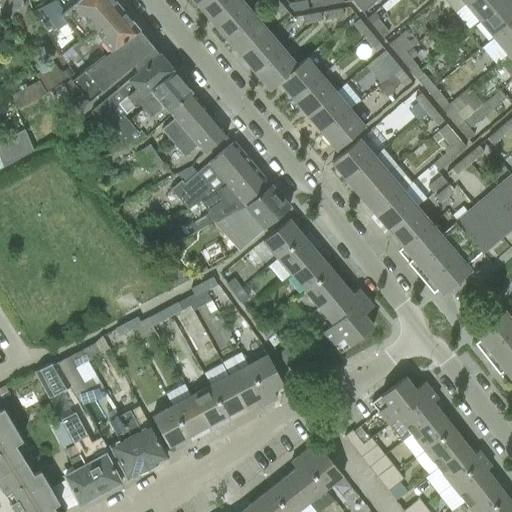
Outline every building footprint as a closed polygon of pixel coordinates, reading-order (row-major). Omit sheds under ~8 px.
[(0,0),(0,6),(1,12),(23,7),(21,0),(0,0)] [(78,0),(60,15),(81,40),(120,8),(113,0),(78,0)] [(202,0),(197,4),(211,21),(236,0),(202,0)] [(236,0),(211,21),(226,38),(253,15),(240,0),(236,0)] [(276,0),(271,0),(269,2),(280,14),(285,9),(276,0)] [(305,0),(298,2),(299,7),(299,9),(299,10),(305,9),(306,9),(308,9),(307,0),(305,0)] [(326,0),(309,0),(311,8),(327,5),(326,0)] [(374,0),(365,0),(357,7),(362,13),(376,2),(374,0)] [(462,0),(476,16),(495,0),(462,0)] [(495,0),(476,16),(490,34),(511,15),(511,3),(509,0),(495,0)] [(292,3),(288,3),(293,10),(293,11),(299,10),(299,9),(299,7),(298,2),(292,3)] [(96,45),(103,55),(138,30),(120,8),(72,48),(72,47),(71,48),(80,59),(96,45)] [(323,12),(325,20),(342,17),(340,9),(323,12)] [(301,15),(302,24),(320,21),(318,13),(301,15)] [(226,38),(240,55),(268,32),(253,15),(226,38)] [(511,15),(490,34),(504,51),(511,44),(511,15)] [(351,22),(365,38),(370,33),(357,17),(351,22)] [(370,23),(381,36),(388,30),(377,17),(370,23)] [(73,76),(59,84),(71,100),(81,95),(87,102),(123,72),(128,78),(126,79),(127,81),(159,54),(138,30),(104,55),(73,76)] [(268,32),(240,55),(255,72),(282,49),(268,32)] [(370,33),(365,38),(375,50),(380,45),(370,33)] [(387,42),(399,56),(406,51),(394,37),(387,42)] [(508,55),(498,62),(511,79),(511,78),(511,44),(504,51),(508,55)] [(270,90),(279,82),(297,66),(296,66),(282,49),(255,72),(270,90)] [(399,56),(414,73),(420,68),(406,51),(399,56)] [(380,56),(393,72),(399,67),(386,52),(380,56)] [(90,113),(106,131),(152,92),(149,90),(172,70),(159,54),(127,81),(90,113)] [(279,82),(293,99),(320,76),(305,58),(296,66),(297,66),(279,82)] [(37,74),(36,75),(38,79),(45,91),(63,81),(64,81),(54,64),(37,74)] [(399,67),(393,72),(404,84),(409,79),(399,67)] [(414,73),(428,90),(435,85),(420,68),(414,73)] [(172,70),(149,90),(152,92),(106,131),(100,134),(110,153),(123,146),(143,133),(144,135),(169,114),(167,110),(190,91),(172,70)] [(293,99),(307,116),(335,92),(320,76),(293,99)] [(10,96),(17,108),(25,103),(44,92),(38,80),(10,96)] [(386,80),(377,88),(385,97),(394,90),(386,80)] [(335,92),(307,116),(321,132),(349,109),(359,101),(345,84),(335,92)] [(435,85),(428,90),(439,104),(446,98),(435,85)] [(173,119),(161,130),(176,148),(180,146),(175,138),(182,134),(208,112),(190,91),(167,110),(169,114),(169,115),(173,119)] [(412,98),(424,112),(431,106),(419,92),(412,98)] [(462,120),(456,125),(467,138),(473,134),(469,129),(499,103),(493,96),(492,95),(462,120)] [(17,108),(15,108),(24,129),(32,150),(49,140),(31,99),(25,103),(17,108)] [(431,106),(424,112),(436,126),(443,120),(431,106)] [(446,113),(456,125),(462,120),(452,108),(446,113)] [(349,109),(321,132),(336,150),(363,127),(349,109)] [(180,146),(176,148),(183,156),(195,146),(202,154),(226,134),(208,112),(182,134),(175,138),(180,146)] [(511,116),(501,126),(506,133),(511,128),(511,116)] [(446,124),(437,132),(451,148),(460,141),(446,124)] [(501,126),(487,138),(492,145),(506,133),(501,126)] [(24,129),(0,141),(0,157),(3,165),(32,150),(24,129)] [(346,149),(331,162),(345,179),(373,156),(359,139),(346,149)] [(451,148),(433,164),(437,169),(465,145),(460,140),(460,141),(451,148)] [(187,210),(226,185),(226,184),(251,163),(233,142),(183,184),(181,181),(170,191),(187,210)] [(149,144),(134,155),(141,164),(155,153),(149,144)] [(470,152),(465,156),(471,164),(476,159),(484,153),(478,146),(470,152)] [(155,153),(141,164),(149,174),(163,164),(159,159),(155,153)] [(345,179),(360,196),(387,173),(373,156),(345,179)] [(453,166),(450,169),(456,176),(459,173),(471,164),(465,156),(453,166)] [(226,185),(200,202),(214,223),(234,212),(245,207),(245,206),(270,185),(251,163),(226,184),(226,185)] [(360,196),(374,214),(402,190),(387,173),(360,196)] [(511,173),(498,186),(511,203),(511,173)] [(440,176),(426,187),(432,194),(446,182),(440,176)] [(448,185),(434,196),(440,203),(454,191),(449,185),(448,184),(448,185)] [(234,212),(214,223),(238,250),(263,228),(288,207),(270,185),(245,206),(245,207),(234,212)] [(511,203),(498,186),(481,200),(506,231),(511,225),(511,203)] [(374,214),(389,231),(416,207),(402,190),(374,214)] [(481,200),(464,215),(489,246),(506,231),(481,200)] [(389,231),(403,248),(431,224),(416,207),(389,231)] [(431,224),(403,248),(412,259),(407,263),(433,293),(438,288),(443,294),(466,275),(470,271),(466,265),(489,246),(464,215),(440,235),(431,224)] [(262,241),(276,258),(303,235),(288,218),(281,224),(262,241)] [(276,258),(290,274),(317,252),(303,235),(276,258)] [(290,274),(304,291),(330,269),(317,252),(290,274)] [(304,291),(318,307),(344,285),(330,269),(304,291)] [(212,277),(203,283),(206,289),(207,291),(217,285),(216,284),(212,277)] [(226,282),(225,283),(233,294),(235,292),(236,291),(238,290),(240,288),(233,277),(232,277),(231,279),(228,281),(226,282)] [(203,283),(192,289),(196,295),(196,297),(207,291),(206,289),(203,283)] [(318,307),(332,324),(365,297),(358,289),(352,294),(344,285),(318,307)] [(235,292),(233,294),(240,304),(240,303),(242,302),(243,301),(246,298),(248,297),(240,288),(238,290),(236,291),(235,292)] [(196,297),(195,294),(186,298),(190,305),(192,309),(211,298),(207,291),(196,297)] [(365,297),(332,324),(323,333),(341,354),(373,325),(363,313),(372,305),(365,297)] [(190,305),(186,298),(177,302),(181,310),(190,305)] [(177,302),(167,307),(171,315),(181,310),(177,302)] [(171,315),(167,307),(156,313),(161,321),(171,315)] [(504,370),(511,379),(511,313),(508,317),(504,311),(476,333),(480,339),(474,344),(499,375),(504,370)] [(148,317),(152,326),(161,321),(156,313),(148,317)] [(252,319),(259,329),(266,323),(259,314),(252,319)] [(136,317),(126,322),(130,330),(141,324),(139,322),(136,317)] [(152,326),(148,317),(139,322),(141,324),(130,330),(136,340),(155,330),(152,326)] [(130,330),(126,322),(114,328),(118,336),(130,330)] [(266,323),(259,329),(267,339),(274,334),(266,323)] [(94,343),(80,350),(86,362),(87,362),(100,355),(94,343)] [(277,353),(285,364),(292,359),(285,348),(277,353)] [(80,350),(56,363),(63,375),(75,368),(86,362),(80,350)] [(241,353),(222,363),(228,375),(244,405),(254,400),(258,407),(267,402),(247,365),(241,353)] [(267,354),(247,365),(267,402),(276,397),(272,390),(283,385),(267,354)] [(300,355),(294,361),(301,369),(308,363),(300,355)] [(86,362),(75,368),(92,398),(104,391),(87,362),(86,362)] [(49,363),(33,372),(47,399),(69,387),(63,375),(56,363),(55,363),(49,363)] [(222,363),(203,373),(209,385),(225,416),(244,405),(228,375),(222,363)] [(75,368),(63,375),(69,387),(80,405),(92,398),(75,368)] [(370,403),(387,424),(431,390),(424,382),(415,389),(404,376),(370,403)] [(209,385),(190,395),(206,426),(225,416),(209,385)] [(401,442),(411,435),(440,412),(432,402),(437,398),(431,390),(387,424),(401,442)] [(190,395),(171,406),(187,436),(206,426),(190,395)] [(187,436),(171,406),(152,416),(168,447),(187,436)] [(0,473),(31,455),(22,440),(3,408),(0,409),(0,473)] [(129,411),(118,416),(146,467),(166,456),(148,424),(139,429),(129,411)] [(411,435),(424,452),(453,429),(440,412),(411,435)] [(73,416),(61,423),(65,431),(70,440),(73,445),(99,492),(119,481),(110,464),(104,454),(107,453),(101,441),(90,447),(73,416)] [(146,467),(118,416),(108,422),(117,440),(109,444),(127,477),(146,467)] [(60,422),(50,427),(60,446),(70,440),(65,431),(60,422)] [(424,452),(437,468),(466,446),(453,429),(424,452)] [(344,436),(354,450),(362,443),(351,430),(344,436)] [(362,443),(354,450),(360,457),(367,452),(368,451),(376,445),(370,437),(362,443)] [(65,479),(50,488),(58,502),(64,511),(79,503),(82,502),(99,492),(73,445),(63,450),(73,470),(63,475),(65,479)] [(437,468),(450,485),(484,458),(478,450),(473,454),(466,446),(437,468)] [(306,449),(298,456),(325,489),(342,475),(320,448),(311,455),(306,449)] [(31,455),(0,473),(0,487),(5,495),(11,491),(15,499),(9,503),(15,511),(56,511),(54,509),(52,506),(58,502),(50,488),(40,471),(31,455)] [(295,468),(286,475),(307,503),(325,489),(298,456),(290,462),(295,468)] [(450,485),(438,495),(451,511),(463,502),(493,479),(486,470),(491,466),(484,458),(450,485)] [(376,477),(382,484),(397,472),(391,465),(376,477)] [(397,472),(382,484),(387,491),(402,479),(397,472)] [(286,475),(268,489),(286,511),(314,511),(307,503),(286,475)] [(463,502),(470,511),(485,511),(506,496),(493,479),(463,502)] [(286,511),(268,489),(251,503),(257,511),(286,511)] [(485,511),(511,511),(511,503),(506,496),(485,511)] [(416,500),(403,511),(404,511),(415,511),(422,507),(423,506),(424,506),(418,498),(417,499),(416,500)] [(257,511),(251,503),(238,511),(257,511)]
